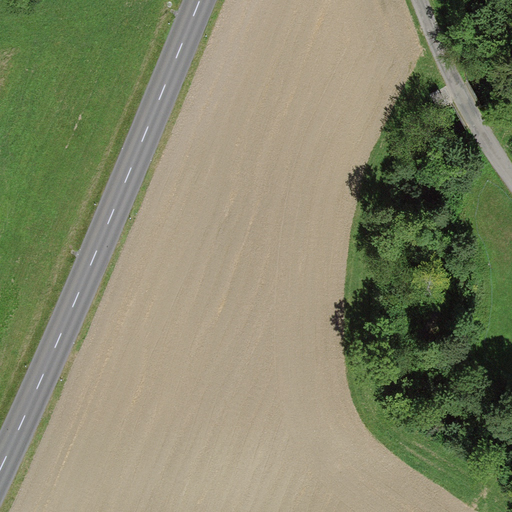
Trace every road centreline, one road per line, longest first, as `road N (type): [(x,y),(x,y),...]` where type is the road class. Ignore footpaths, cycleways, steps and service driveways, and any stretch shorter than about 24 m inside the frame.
road 1 (tertiary): [(200,0),(0,461)]
road 2 (unclassified): [(511,170),(462,97),(422,0)]
